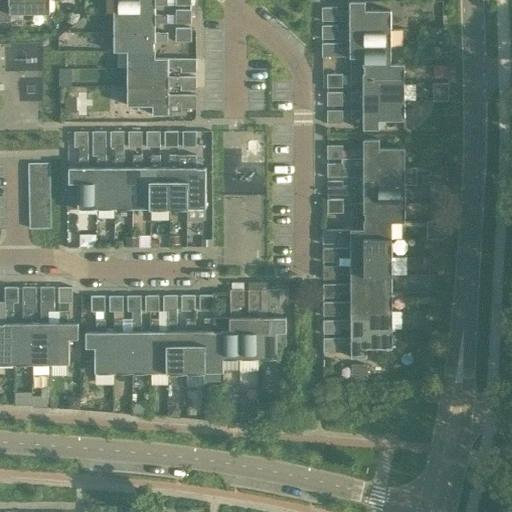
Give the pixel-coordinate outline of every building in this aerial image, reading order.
[(0,0),(0,22),(11,23),(11,15),(50,14),(49,0),(0,0)] [(115,0),(115,16),(141,16),(141,7),(156,6),(156,7),(168,7),(168,0),(115,0)] [(323,22),(350,21),(365,21),(365,30),(390,30),(390,11),(366,11),(366,1),(351,1),(351,12),(338,12),(338,8),(323,8),(323,22)] [(115,16),(115,34),(141,34),(141,23),(156,23),(156,24),(168,24),(168,16),(156,16),(156,7),(156,6),(141,7),(141,16),(115,16)] [(175,10),(175,23),(191,24),(191,10),(175,10)] [(323,39),(351,39),(351,38),(365,39),(365,47),(390,48),(390,30),(365,30),(365,21),(350,21),(351,30),(338,30),(338,26),(323,26),(323,39)] [(115,53),(129,53),(129,52),(156,52),(156,43),(168,43),(168,33),(156,33),(156,24),(156,23),(141,23),(141,34),(115,34),(115,53)] [(175,28),(175,42),(191,42),(191,28),(175,28)] [(351,57),(351,58),(365,57),(366,66),(391,66),(391,64),(390,48),(365,47),(365,39),(351,38),(351,39),(351,48),(339,48),(338,44),(323,44),(323,57),(351,57)] [(129,53),(129,70),(154,70),(154,78),(168,78),(168,68),(182,68),(182,73),(197,73),(197,60),(168,60),(156,60),(156,52),(129,52),(129,53)] [(365,84),(365,92),(365,93),(380,93),(379,84),(404,83),(404,64),(391,64),(391,66),(366,66),(365,57),(351,58),(351,84),(365,84)] [(129,70),(129,88),(154,88),(154,96),(168,96),(168,87),(181,87),(182,92),(197,92),(197,78),(168,78),(154,78),(154,70),(129,70)] [(327,74),(327,87),(342,88),(342,74),(327,74)] [(351,92),(352,102),(365,101),(365,110),(365,111),(380,111),(380,101),(405,101),(404,83),(379,84),(380,93),(365,93),(365,92),(351,92)] [(154,88),(129,88),(129,108),(154,107),(154,115),(168,115),(168,105),(181,105),(181,110),(197,110),(197,96),(168,96),(154,96),(154,88)] [(326,106),(342,106),(342,92),(327,92),(326,106)] [(352,111),(352,120),(365,120),(365,129),(380,129),(386,129),(385,120),(405,120),(405,101),(380,101),(380,111),(365,111),(365,110),(352,111)] [(327,124),(342,124),(342,110),(327,110),(327,124)] [(81,147),(90,147),(90,131),(76,131),(76,147),(81,147)] [(94,131),(94,144),(108,144),(108,131),(94,131)] [(112,147),(116,147),(126,147),(125,131),(112,131),(112,147)] [(128,131),(128,147),(142,147),(142,131),(128,131)] [(146,131),(146,147),(160,147),(160,131),(146,131)] [(164,131),(164,147),(178,147),(178,131),(164,131)] [(182,131),(182,147),(196,147),(196,131),(182,131)] [(353,149),(353,159),(365,159),(365,158),(380,158),(380,167),(405,167),(405,148),(380,148),(380,139),(365,139),(365,149),(353,149)] [(99,211),(117,211),(117,185),(108,185),(108,168),(109,168),(108,147),(108,144),(94,144),(94,157),(99,157),(99,168),(90,168),(89,168),(89,185),(99,185),(99,211)] [(327,145),(327,159),(342,159),(343,145),(327,145)] [(79,212),(99,211),(99,185),(89,185),(89,168),(90,168),(90,147),(81,147),(81,168),(70,168),(70,185),(79,185),(79,202),(79,212)] [(117,185),(117,211),(134,211),(134,185),(125,185),(125,168),(126,168),(126,147),(116,147),(116,168),(109,168),(108,168),(108,185),(117,185)] [(134,168),(126,168),(125,168),(125,185),(134,185),(134,211),(152,211),(152,184),(143,184),(142,171),(143,168),(143,157),(134,157),(134,168)] [(153,168),(143,168),(142,171),(143,184),(152,184),(152,211),(170,211),(170,184),(161,184),(161,170),(161,168),(161,157),(152,157),(153,168)] [(170,168),(161,168),(161,170),(161,184),(170,184),(170,211),(189,211),(188,184),(178,184),(178,168),(179,168),(179,157),(169,157),(170,168)] [(188,168),(179,168),(178,168),(178,184),(188,184),(189,211),(207,211),(207,168),(197,168),(197,157),(188,157),(188,168)] [(343,167),(343,177),(365,177),(380,177),(380,185),(405,185),(405,167),(380,167),(380,158),(365,158),(365,159),(365,167),(343,167)] [(28,163),(28,176),(50,175),(50,162),(28,163)] [(343,163),(327,163),(327,177),(343,177),(343,163)] [(435,184),(435,201),(451,201),(451,168),(423,168),(423,184),(435,184)] [(28,176),(28,187),(51,186),(50,175),(28,176)] [(343,184),(343,194),(365,193),(380,193),(380,203),(405,203),(405,185),(380,185),(380,177),(365,177),(365,184),(343,184)] [(327,180),(327,194),(343,194),(343,184),(343,180),(327,180)] [(28,187),(28,197),(51,196),(51,186),(28,187)] [(353,229),(353,230),(368,230),(368,221),(392,221),(392,222),(406,222),(405,203),(380,203),(380,193),(365,193),(365,203),(352,203),(353,229)] [(28,197),(29,208),(51,207),(51,196),(28,197)] [(343,199),(327,199),(327,213),(343,213),(343,199)] [(29,208),(29,218),(51,218),(51,207),(29,208)] [(51,218),(29,218),(29,229),(51,228),(51,218)] [(433,220),(433,235),(445,235),(445,220),(433,220)] [(353,238),(353,248),(368,248),(368,239),(392,239),(392,222),(392,221),(368,221),(368,230),(353,230),(353,229),(324,230),(324,244),(340,243),(340,238),(353,238)] [(324,248),(324,262),(341,262),(341,257),(353,257),(353,266),(368,266),(368,257),(393,257),(392,239),(368,239),(368,248),(353,248),(324,248)] [(324,266),(324,280),(341,280),(341,275),(353,275),(353,284),(368,284),(368,275),(393,275),(393,257),(368,257),(368,266),(353,266),(324,266)] [(324,284),(325,298),(341,297),(341,292),(353,292),(353,302),(368,302),(368,294),(393,293),(393,275),(368,275),(368,284),(353,284),(324,284)] [(0,364),(15,364),(16,338),(25,339),(25,325),(15,325),(15,312),(14,312),(14,303),(18,303),(18,287),(4,287),(4,302),(0,302),(0,364)] [(25,303),(25,325),(25,339),(16,338),(15,364),(33,364),(34,338),(42,339),(43,325),(42,325),(34,325),(34,312),(36,312),(36,287),(22,287),(22,303),(25,303)] [(42,303),(42,325),(43,325),(42,339),(34,338),(33,364),(51,364),(51,339),(60,339),(60,325),(51,325),(51,311),(49,311),(49,303),(54,302),(54,287),(40,287),(40,303),(42,303)] [(58,287),(58,303),(72,303),(72,287),(58,287)] [(223,332),(222,360),(224,360),(240,360),(240,370),(243,370),(243,360),(243,334),(249,334),(249,320),(239,320),(239,307),(245,307),(245,291),(231,291),(231,319),(231,320),(230,320),(230,332),(223,332)] [(243,360),(243,370),(258,370),(258,360),(261,360),(260,334),(267,334),(267,319),(257,319),(257,307),(263,307),(263,291),(249,291),(249,320),(249,334),(243,334),(243,360)] [(260,334),(261,360),(279,360),(279,345),(286,345),(286,333),(288,333),(288,319),(276,319),(275,307),(280,307),(280,291),(267,291),(267,319),(267,334),(260,334)] [(353,311),(354,320),(353,321),(368,321),(368,311),(393,311),(393,293),(368,294),(368,302),(353,302),(325,302),(325,316),(341,316),(341,312),(353,311)] [(158,295),(145,295),(145,311),(159,311),(158,295)] [(201,296),(201,311),(206,311),(214,311),(214,295),(201,296)] [(93,296),(93,312),(97,312),(107,312),(107,296),(93,296)] [(111,296),(111,312),(116,312),(125,312),(125,296),(111,296)] [(129,296),(129,312),(134,312),(143,312),(143,296),(129,296)] [(165,296),(165,312),(170,312),(180,312),(180,296),(165,296)] [(183,296),(183,312),(189,312),(197,312),(197,296),(183,296)] [(353,328),(353,338),(368,338),(368,329),(393,329),(393,311),(368,311),(368,321),(353,321),(354,320),(325,321),(325,334),(341,334),(341,329),(353,328)] [(60,312),(60,325),(60,339),(51,339),(51,364),(70,364),(70,340),(79,340),(79,325),(70,325),(70,312),(60,312)] [(125,333),(125,347),(134,347),(133,373),(151,373),(151,347),(143,347),(143,332),(143,312),(134,312),(134,320),(134,333),(126,333),(125,333)] [(161,332),(160,347),(169,347),(169,373),(187,373),(188,347),(179,346),(179,332),(180,332),(180,312),(170,312),(170,332),(161,332)] [(107,333),(107,319),(97,319),(98,333),(87,333),(87,348),(96,348),(96,373),(115,373),(116,347),(107,347),(107,333)] [(107,333),(107,347),(116,347),(115,373),(133,373),(134,347),(125,347),(125,333),(126,333),(125,319),(116,319),(116,333),(107,333)] [(143,332),(143,347),(151,347),(151,373),(169,373),(169,347),(160,347),(161,332),(161,319),(152,319),(152,332),(143,332)] [(179,332),(179,346),(188,347),(187,373),(205,372),(205,346),(197,346),(197,332),(197,319),(189,319),(189,332),(180,332),(179,332)] [(197,332),(197,346),(205,346),(205,372),(224,372),(224,370),(224,360),(222,360),(223,332),(230,332),(230,320),(231,320),(231,319),(214,319),(206,319),(206,332),(197,332)] [(353,338),(324,338),(325,352),(341,352),(341,346),(354,346),(354,358),(368,358),(368,349),(394,348),(393,329),(368,329),(368,338),(353,338)] [(32,406),(50,408),(51,396),(32,395),(32,406)]
